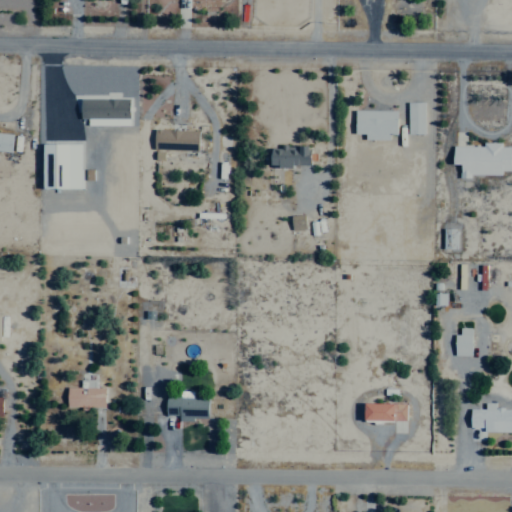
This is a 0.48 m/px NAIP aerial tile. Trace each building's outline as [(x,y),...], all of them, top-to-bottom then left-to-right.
[(86,125),(128,125),(127,98),(78,99),(78,119),(85,119),(86,125)] [(406,134),(423,134),(423,102),(406,102),(406,134)] [(395,111),(353,110),(352,133),(363,134),(363,138),(394,138),(395,111)] [(196,151),(197,131),(152,129),(151,151),(161,151),(161,149),(196,151)] [(0,150),(9,151),(10,133),(0,132),(0,150)] [(508,171),(508,147),(500,147),(500,143),(481,143),(481,147),(450,146),(450,165),(458,165),(457,178),(468,178),(468,175),(500,175),(500,171),(508,171)] [(79,189),(80,145),(41,144),(40,189),(79,189)] [(308,166),(308,147),(267,147),(268,167),(308,166)] [(304,230),(303,215),(289,216),(290,231),(304,230)] [(441,249),(455,250),(455,229),(442,229),(441,249)] [(470,328),(454,328),(454,355),(469,356),(470,328)] [(64,387),(64,407),(103,408),(103,388),(94,388),(94,381),(80,381),(80,387),(64,387)] [(205,398),(164,397),(164,415),(177,415),(177,420),(205,420),(205,398)] [(482,409),(468,409),(467,430),(509,431),(509,408),(493,408),(493,403),(482,403),(482,409)] [(405,404),(361,404),(361,421),(405,421),(405,404)]
